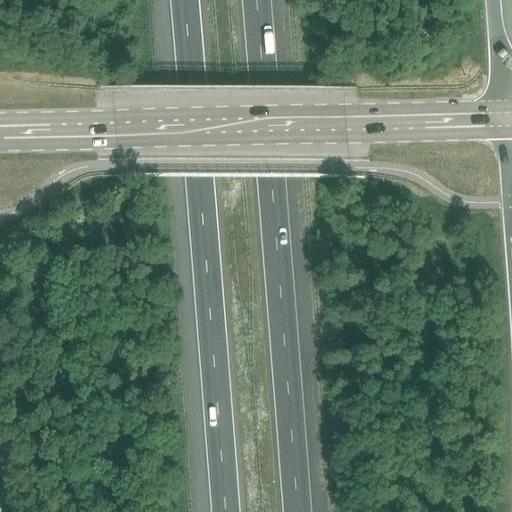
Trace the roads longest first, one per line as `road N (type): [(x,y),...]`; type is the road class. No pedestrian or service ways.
road 1 (motorway): [(183,0),(223,511)]
road 2 (motorway): [(295,511),(255,0)]
road 3 (primary): [(0,146),(507,132)]
road 4 (primary): [(506,107),(0,121)]
